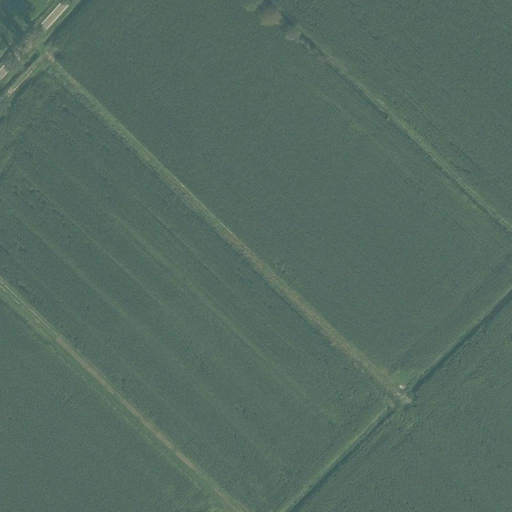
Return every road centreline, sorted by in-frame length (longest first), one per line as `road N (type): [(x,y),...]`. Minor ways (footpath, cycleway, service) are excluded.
road 1 (track): [(31,41),(411,407)]
road 2 (track): [(0,285),(238,511)]
road 3 (track): [(278,0),(511,220)]
road 4 (track): [(300,511),(408,404)]
road 5 (track): [(511,304),(408,404)]
